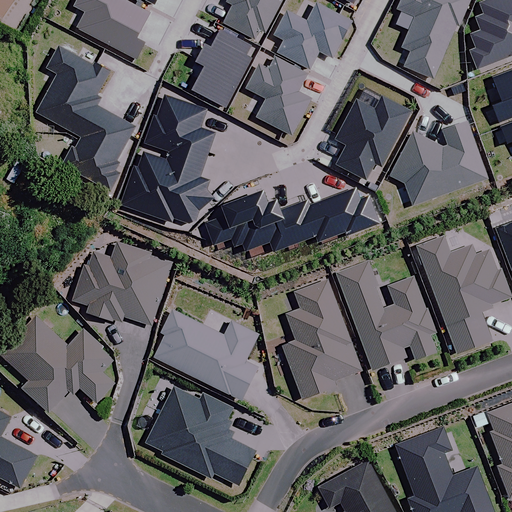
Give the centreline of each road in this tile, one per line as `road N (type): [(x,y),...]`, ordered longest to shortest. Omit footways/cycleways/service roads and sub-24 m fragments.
road 1 (residential): [(264,511),(296,457),(311,448),(511,367)]
road 2 (residential): [(308,146),(383,0)]
road 3 (residential): [(142,353),(109,470)]
